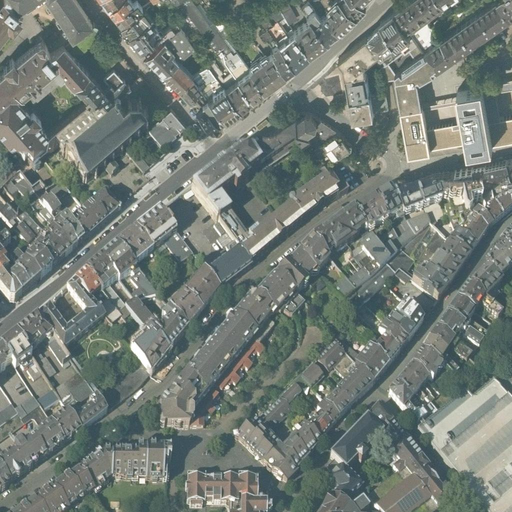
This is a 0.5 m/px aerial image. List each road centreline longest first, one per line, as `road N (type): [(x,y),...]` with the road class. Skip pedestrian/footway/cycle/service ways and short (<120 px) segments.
road 1 (residential): [(297,83),(406,172),(306,232),(143,401),(0,508)]
road 2 (residential): [(7,324),(215,149)]
road 3 (residential): [(92,0),(215,149)]
road 4 (residential): [(377,395),(469,511)]
road 5 (residential): [(290,504),(377,395)]
road 6 (residential): [(297,83),(386,0)]
